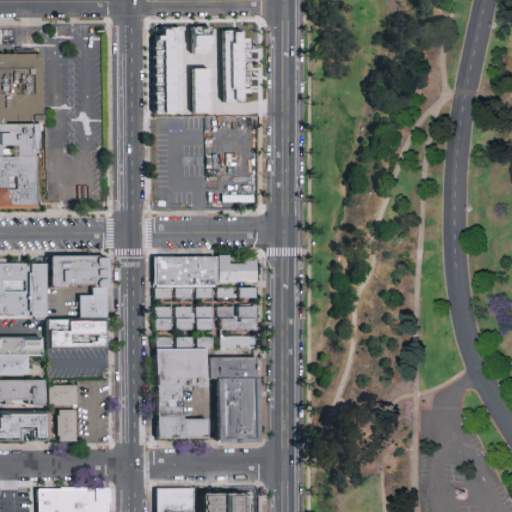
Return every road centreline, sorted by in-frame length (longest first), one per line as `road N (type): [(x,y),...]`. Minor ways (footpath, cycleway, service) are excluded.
road 1 (secondary): [(132,511),(128,0)]
road 2 (secondary): [(279,0),(276,511)]
road 3 (secondary): [(292,511),(294,0)]
road 4 (residential): [(485,0),(460,126),(456,273),(479,379),(511,433)]
road 5 (residential): [(0,467),(292,465)]
road 6 (secondary): [(0,233),(292,233)]
road 7 (secondary): [(0,2),(261,0)]
